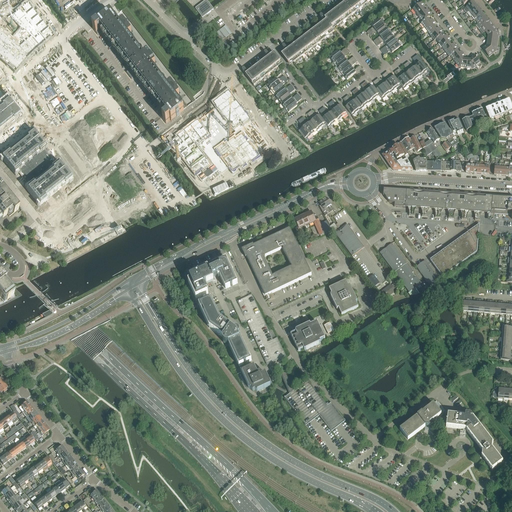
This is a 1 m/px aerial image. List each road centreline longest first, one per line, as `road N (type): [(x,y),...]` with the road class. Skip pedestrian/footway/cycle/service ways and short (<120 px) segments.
road 1 (primary): [(272,511),(0,250)]
road 2 (residential): [(0,174),(36,218),(92,177),(21,75),(107,0)]
road 3 (tertiary): [(393,511),(244,428),(186,367),(136,284)]
road 4 (primary): [(0,264),(248,511)]
road 5 (tertiary): [(129,289),(178,370),(219,417),(284,467),(371,511)]
road 6 (unclassified): [(374,440),(305,371),(228,235)]
road 7 (residential): [(366,171),(375,153),(417,130),(511,95)]
road 8 (tertiary): [(128,280),(68,319),(4,346)]
road 9 (tertiary): [(5,352),(73,325),(129,289)]
road 10 (tertiary): [(349,178),(226,230)]
road 11 (tertiary): [(228,235),(322,188),(349,187)]
